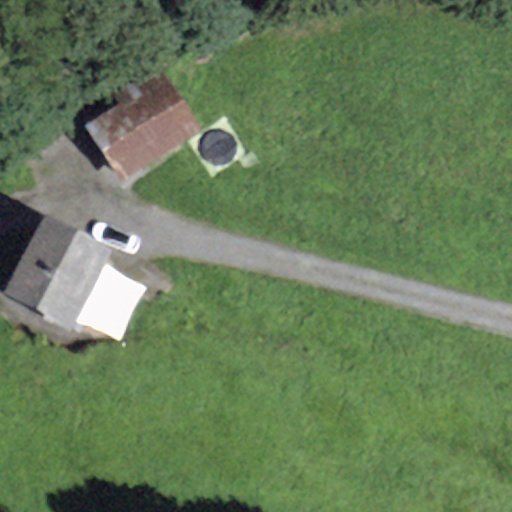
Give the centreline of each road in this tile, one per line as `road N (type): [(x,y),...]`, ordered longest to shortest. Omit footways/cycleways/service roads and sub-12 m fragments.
road 1 (track): [(0,225),(3,217),(60,215),(511,311)]
road 2 (track): [(150,0),(44,78),(0,98)]
